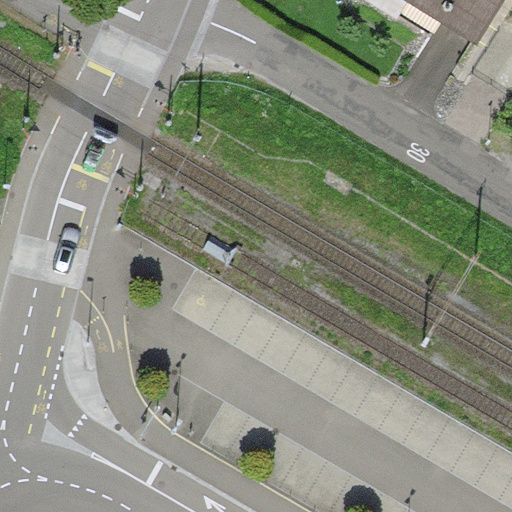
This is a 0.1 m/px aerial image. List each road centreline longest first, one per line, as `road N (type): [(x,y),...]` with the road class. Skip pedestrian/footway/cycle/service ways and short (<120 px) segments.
road 1 (residential): [(0,444),(65,185),(151,0)]
road 2 (residential): [(155,0),(256,44),(511,198)]
road 3 (tertiary): [(0,472),(52,480),(135,511)]
